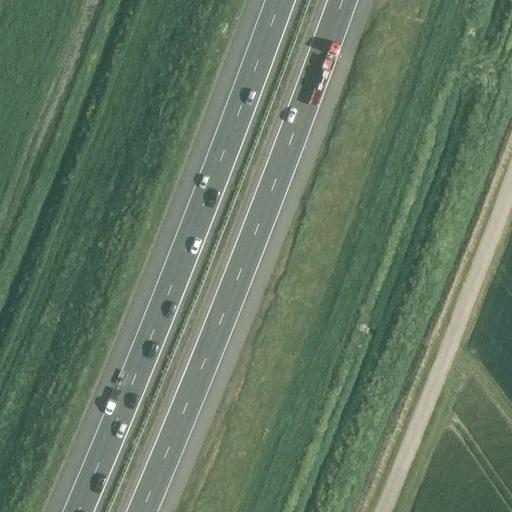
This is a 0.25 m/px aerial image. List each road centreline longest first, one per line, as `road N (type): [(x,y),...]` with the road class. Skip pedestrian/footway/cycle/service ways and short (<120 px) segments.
road 1 (motorway): [(152,511),(315,123),(357,0)]
road 2 (motorway): [(271,0),(68,511)]
